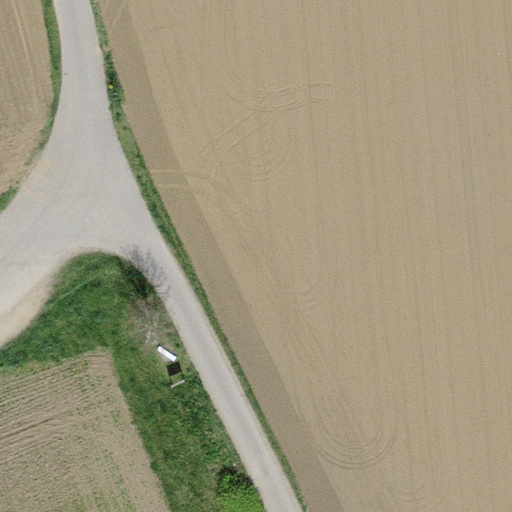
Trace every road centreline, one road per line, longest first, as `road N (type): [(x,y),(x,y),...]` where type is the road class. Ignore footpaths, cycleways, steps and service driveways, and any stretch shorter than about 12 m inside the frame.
road 1 (unclassified): [(111,154),(273,511)]
road 2 (unclassified): [(0,284),(67,233),(111,154)]
road 3 (unclassified): [(67,0),(111,154)]
